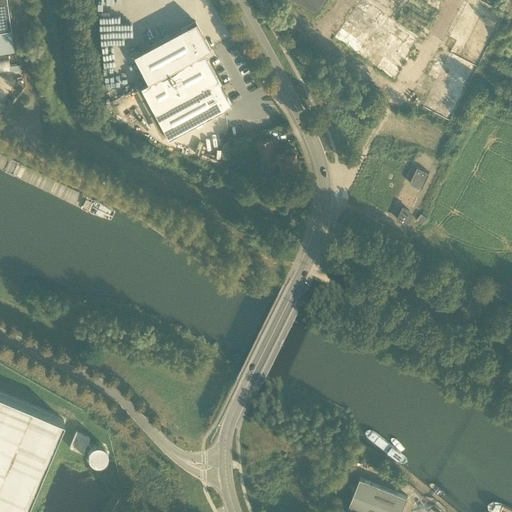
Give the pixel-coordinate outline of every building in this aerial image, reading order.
[(0,0),(0,53),(14,51),(7,0),(0,0)] [(295,0),(315,14),(324,0),(295,0)] [(395,80),(417,37),(365,0),(360,0),(334,38),(395,80)] [(203,52),(210,49),(195,21),(134,54),(148,82),(203,52)] [(445,46),(452,49),(456,40),(449,37),(445,46)] [(155,112),(217,78),(203,52),(148,82),(140,86),(154,112),(155,112)] [(449,120),(476,67),(450,52),(445,63),(436,59),(427,75),(436,80),(422,106),(449,120)] [(0,58),(0,66),(8,66),(8,58),(0,58)] [(168,138),(231,104),(227,97),(227,96),(222,86),(221,87),(217,78),(155,112),(168,138)] [(280,165),(281,173),(290,171),(290,173),(299,171),(298,168),(297,162),(300,161),(299,156),(296,156),(295,152),(294,148),(285,150),(286,152),(274,155),(270,138),(258,141),(258,143),(257,144),(263,169),(280,165)] [(430,173),(417,167),(410,183),(422,189),(430,173)] [(412,215),(408,213),(410,209),(404,206),(398,219),(404,222),(405,220),(409,221),(412,215)] [(0,511),(24,511),(64,420),(0,392),(0,511)] [(70,447),(83,452),(90,437),(77,431),(70,447)] [(348,507),(362,511),(400,511),(407,495),(360,477),(348,507)]
